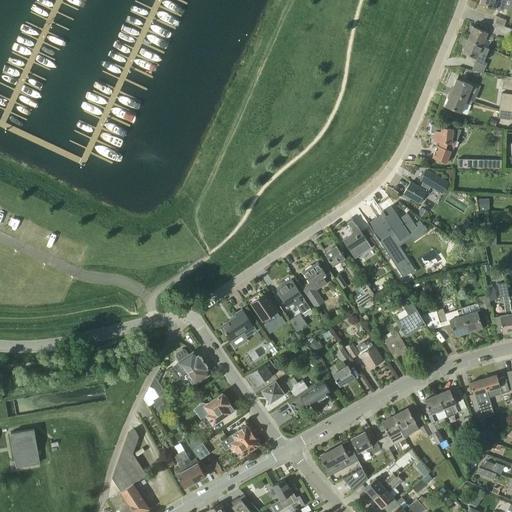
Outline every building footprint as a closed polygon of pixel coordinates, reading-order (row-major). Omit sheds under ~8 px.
[(503,11),(506,0),(481,0),(481,3),(480,3),(480,4),(503,11)] [(511,29),(504,26),(506,20),(495,16),(492,23),(511,29)] [(509,40),(511,32),(511,29),(492,23),(489,32),(473,26),(468,39),(482,45),(485,37),(492,40),(494,35),(509,40)] [(482,45),(468,39),(463,52),(462,52),(476,58),(471,70),(483,72),(487,63),(483,61),(489,48),(482,45)] [(451,92),(471,100),(472,97),(468,95),(472,86),(456,79),(451,92)] [(469,104),(471,100),(451,92),(446,105),(461,112),(465,102),(469,104)] [(511,120),(511,113),(499,111),(498,118),(511,120)] [(441,127),(441,125),(431,124),(430,133),(435,133),(434,141),(439,142),(432,157),(446,163),(451,151),(453,152),(457,141),(462,129),(441,127)] [(502,168),(502,160),(458,159),(458,167),(502,168)] [(448,183),(427,170),(421,180),(424,181),(421,188),(411,182),(402,195),(409,200),(411,198),(419,203),(426,191),(425,190),(428,184),(443,192),(448,183)] [(488,208),(489,198),(478,198),(478,208),(488,208)] [(403,225),(391,206),(384,211),(383,211),(382,212),(384,215),(380,218),(379,216),(368,223),(379,240),(395,263),(404,257),(389,234),(403,225)] [(362,242),(366,240),(365,239),(366,239),(352,218),(346,221),(354,233),(343,240),(353,255),(358,251),(359,252),(365,247),(362,242)] [(345,257),(337,245),(325,253),(333,265),(340,260),(344,265),(348,262),(345,257)] [(326,274),(321,267),(320,267),(318,263),(303,272),(310,282),(302,287),(307,296),(326,283),(322,276),(326,274)] [(340,288),(347,285),(341,275),(334,279),(340,288)] [(363,291),(353,297),(359,306),(368,300),(369,301),(376,296),(365,280),(358,284),(363,291)] [(301,294),(296,286),(295,286),(296,287),(293,289),(288,282),(277,290),(288,306),(293,302),(296,306),(297,306),(302,314),(311,308),(302,295),(301,295),(300,294),(301,294)] [(511,330),(511,313),(509,296),(506,282),(498,284),(500,298),(503,298),(506,315),(500,316),(503,332),(511,330)] [(489,301),(489,300),(496,299),(493,287),(486,289),(488,295),(489,301)] [(243,309),(251,303),(263,320),(277,311),(271,302),(269,303),(264,295),(260,297),(258,293),(241,305),(243,309)] [(491,307),(489,300),(489,301),(488,295),(476,299),(480,311),(491,307)] [(396,332),(384,340),(395,357),(408,349),(400,337),(420,325),(420,326),(422,324),(424,322),(408,296),(400,302),(408,314),(392,324),(396,332)] [(368,301),(356,308),(364,322),(365,324),(370,321),(369,319),(364,311),(371,306),(376,303),(373,298),(368,301)] [(256,330),(253,326),(242,309),(236,314),(238,317),(234,320),(233,319),(221,327),(230,341),(242,333),(245,338),(256,330)] [(462,311),(458,312),(457,310),(445,314),(443,309),(422,315),(430,329),(451,323),(455,336),(468,331),(462,311)] [(477,311),(467,314),(466,310),(462,311),(468,331),(482,327),(477,311)] [(289,320),(297,332),(307,325),(300,313),(289,320)] [(261,330),(255,334),(258,339),(265,336),(261,330)] [(309,345),(315,350),(320,343),(314,339),(309,345)] [(382,360),(373,345),(371,341),(365,345),(363,342),(356,346),(369,368),(382,360)] [(345,347),(352,358),(358,354),(351,343),(345,347)] [(334,352),(340,361),(348,355),(342,346),(334,352)] [(179,361),(178,362),(181,367),(181,369),(184,375),(204,362),(203,362),(202,361),(203,359),(201,356),(199,356),(198,355),(196,356),(193,351),(189,354),(185,349),(182,348),(176,352),(176,356),(179,361)] [(288,364),(282,368),(275,373),(272,369),(275,367),(270,359),(250,372),(258,384),(262,382),(265,387),(278,379),(278,378),(292,369),(288,364)] [(332,374),(340,386),(342,384),(342,386),(347,383),(346,382),(355,376),(348,365),(346,366),(342,360),(329,368),(333,374),(332,374)] [(204,362),(184,375),(187,379),(191,380),(194,385),(209,374),(206,370),(208,368),(207,367),(207,365),(205,363),(204,362)] [(487,395),(488,395),(495,393),(496,395),(504,393),(505,396),(511,394),(509,383),(500,386),(497,374),(482,378),(487,395)] [(290,389),(295,396),(303,391),(308,387),(303,379),(298,383),(294,377),(280,386),(276,380),(262,390),(263,391),(262,393),(264,397),(266,396),(270,402),(278,397),(279,398),(283,396),(283,394),(284,393),(290,389)] [(487,395),(482,378),(470,382),(474,395),(479,393),(480,399),(478,400),(483,417),(494,414),(488,395),(487,395)] [(310,406),(327,395),(329,394),(328,393),(330,391),(324,381),(317,386),(315,383),(303,391),(305,393),(289,404),(295,414),(310,405),(310,406)] [(158,392),(154,387),(150,385),(149,386),(144,396),(150,405),(153,403),(160,414),(167,409),(168,408),(158,392)] [(437,394),(443,408),(447,416),(461,410),(455,395),(453,396),(450,389),(437,394)] [(202,407),(207,415),(202,419),(208,427),(234,409),(228,401),(228,399),(225,395),(223,395),(222,393),(202,407)] [(434,412),(443,408),(437,394),(425,400),(428,407),(426,408),(432,422),(438,420),(434,412)] [(399,429),(400,428),(409,423),(412,429),(417,426),(414,421),(414,420),(408,408),(407,408),(407,410),(403,412),(402,411),(393,416),(399,429)] [(395,458),(389,447),(405,438),(400,428),(399,429),(393,416),(382,422),(389,435),(377,441),(381,449),(382,449),(389,462),(395,458)] [(470,416),(465,418),(469,428),(475,426),(470,416)] [(232,451),(254,435),(250,430),(251,428),(249,426),(247,425),(246,424),(227,438),(232,445),(230,447),(232,451)] [(425,437),(431,434),(426,424),(420,427),(425,437)] [(34,428),(10,433),(16,467),(40,462),(34,428)] [(143,511),(149,509),(133,484),(147,475),(133,453),(139,436),(135,428),(128,432),(112,477),(121,491),(132,511),(143,511)] [(437,444),(443,440),(438,430),(431,434),(437,444)] [(371,444),(364,431),(351,439),(358,452),(366,448),(367,451),(371,450),(373,453),(381,449),(377,441),(371,444)] [(196,433),(186,439),(189,443),(198,437),(196,433)] [(254,435),(232,451),(235,454),(237,453),(241,458),(260,444),(259,443),(260,441),(258,439),(256,438),(254,435)] [(464,458),(473,455),(466,436),(464,437),(457,439),(462,451),(464,458)] [(193,449),(202,443),(198,437),(189,443),(193,449)] [(354,453),(348,441),(341,444),(342,444),(328,452),(327,451),(319,456),(322,461),(327,471),(330,475),(345,467),(342,460),(354,453)] [(193,449),(200,459),(209,453),(202,443),(193,449)] [(204,472),(196,458),(191,461),(188,457),(184,450),(179,453),(195,482),(206,475),(204,472)] [(185,487),(195,482),(179,453),(174,456),(178,463),(180,467),(175,470),(185,487)] [(163,457),(168,467),(175,464),(169,454),(163,457)] [(205,467),(207,470),(208,473),(220,466),(216,460),(205,467)] [(494,471),(496,464),(487,460),(482,466),(494,471)] [(478,467),(476,473),(484,476),(486,470),(478,467)] [(343,478),(354,491),(368,478),(362,468),(357,471),(357,470),(352,472),(352,473),(343,478)] [(364,488),(373,498),(397,477),(396,477),(393,473),(381,483),(376,478),(364,488)] [(421,480),(416,474),(408,482),(412,487),(421,480)] [(381,508),(383,507),(393,497),(389,492),(402,480),(398,475),(396,477),(397,477),(373,498),(381,508)] [(302,493),(296,497),(290,487),(289,488),(284,479),(272,485),(282,504),(281,505),(283,508),(299,499),(302,506),(308,503),(302,493)] [(425,485),(421,480),(412,487),(417,492),(425,485)] [(121,511),(132,511),(121,491),(110,498),(118,510),(119,509),(121,511)] [(410,511),(424,500),(421,497),(417,500),(416,499),(404,510),(400,505),(391,511),(410,511)] [(231,506),(234,509),(236,511),(261,511),(251,502),(247,505),(241,498),(240,499),(238,498),(231,502),(233,504),(231,506)] [(424,500),(410,511),(421,511),(425,509),(426,510),(430,506),(425,500),(424,501),(424,500)]
